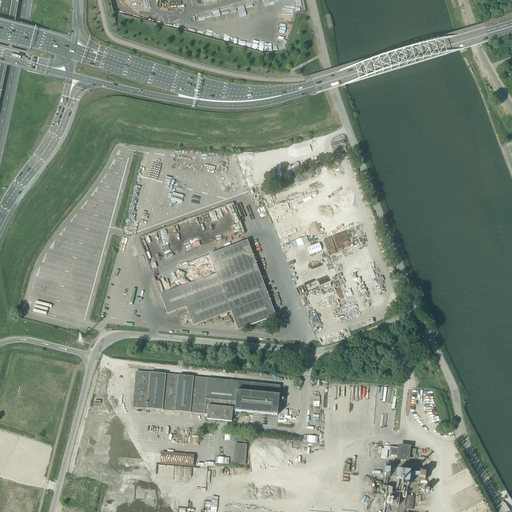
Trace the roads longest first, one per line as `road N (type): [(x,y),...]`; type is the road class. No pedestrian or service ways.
road 1 (unclassified): [(92,357),(119,334),(324,349),(407,311)]
road 2 (unclassified): [(407,311),(310,0)]
road 3 (secondary): [(288,93),(511,26)]
road 4 (unclassified): [(503,511),(463,438),(453,390),(423,325),(407,311)]
road 5 (secondary): [(288,93),(213,93),(74,50)]
road 6 (secondary): [(73,76),(203,104),(244,106),(288,93)]
road 7 (unclassified): [(51,511),(92,357)]
road 8 (motorway): [(0,214),(59,126),(73,76)]
road 9 (motorway): [(0,129),(25,0)]
